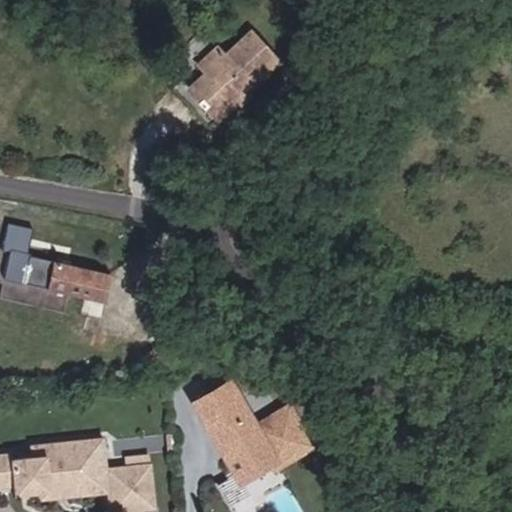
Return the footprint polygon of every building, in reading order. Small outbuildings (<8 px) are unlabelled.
[(214,119),(277,62),(248,31),(222,55),(203,72),(186,88),(214,119)] [(203,72),(222,55),(215,47),(196,64),(203,72)] [(10,251),(9,254),(4,281),(102,302),(108,276),(27,258),(33,229),(8,223),(3,249),(10,251)] [(308,448),(286,409),(251,429),(225,386),(192,404),(223,458),(219,460),(230,478),(266,457),(272,468),(308,448)] [(85,487),(80,439),(29,444),(30,460),(13,460),(12,452),(0,453),(0,489),(13,488),(37,486),(38,492),(85,487)] [(132,511),(155,510),(151,463),(105,467),(109,511),(132,511)] [(38,492),(37,486),(13,488),(13,495),(38,492)] [(39,501),(86,496),(85,487),(38,492),(39,501)]
